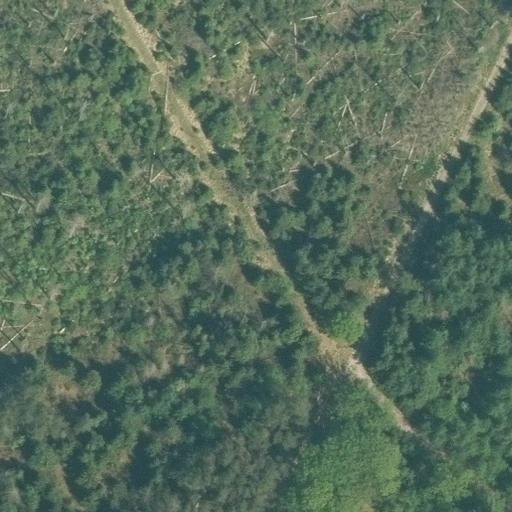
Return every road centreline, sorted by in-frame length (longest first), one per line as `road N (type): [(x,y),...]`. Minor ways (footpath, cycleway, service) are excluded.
road 1 (track): [(112,0),(226,198),(348,383)]
road 2 (track): [(348,383),(511,47)]
road 3 (track): [(504,511),(348,383)]
road 4 (track): [(283,511),(348,383)]
